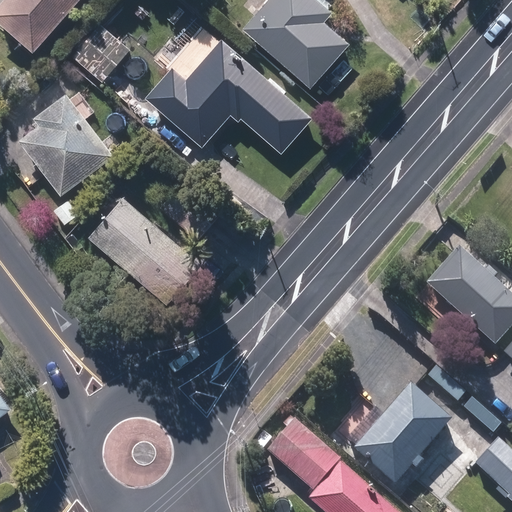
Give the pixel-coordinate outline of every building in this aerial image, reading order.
[(4,0),(0,5),(0,13),(38,48),(80,0),(4,0)] [(269,0),(246,27),(314,86),(353,41),(328,20),(336,9),(325,0),(269,0)] [(74,54),(104,80),(133,47),(103,21),(74,54)] [(148,96),(205,146),(234,113),(242,119),(276,79),(226,36),(190,77),(176,64),(148,96)] [(22,137),(64,193),(117,154),(71,90),(37,114),(42,122),(22,137)] [(162,206),(201,239),(228,207),(190,174),(162,206)] [(91,235),(169,302),(204,262),(127,194),(91,235)] [(71,196),(50,214),(64,231),(85,213),(71,196)] [(429,284),(498,346),(511,330),(511,292),(462,247),(429,284)] [(357,448),(398,485),(456,420),(415,383),(357,448)] [(0,432),(2,431),(0,428),(0,417),(15,407),(0,385),(0,432)] [(345,459),(298,419),(271,451),(316,491),(345,459)] [(480,462),(511,494),(511,449),(502,439),(480,462)] [(400,511),(344,461),(312,497),(328,511),(400,511)]
